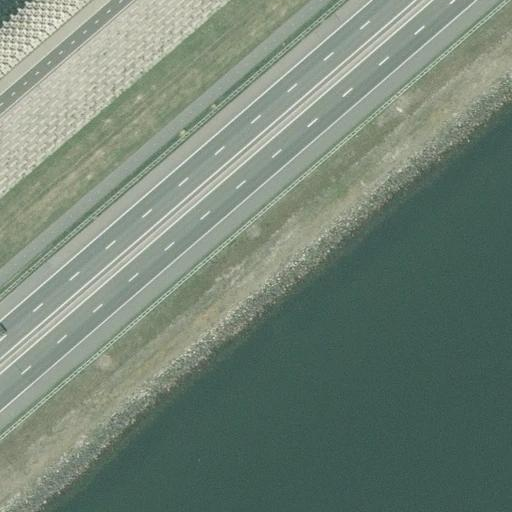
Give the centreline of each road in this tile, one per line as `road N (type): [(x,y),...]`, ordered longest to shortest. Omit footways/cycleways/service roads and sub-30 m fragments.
road 1 (motorway): [(0,394),(456,0)]
road 2 (motorway): [(388,0),(0,335)]
